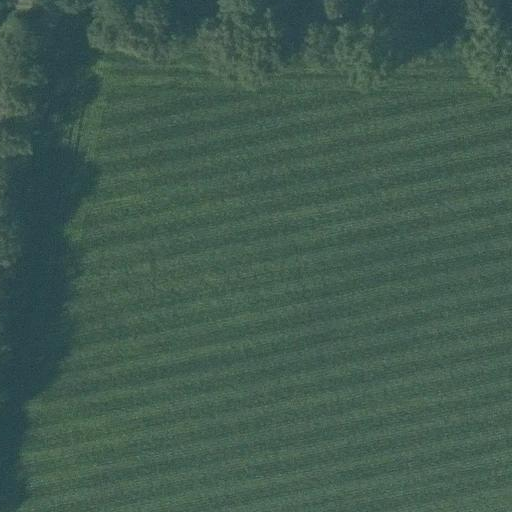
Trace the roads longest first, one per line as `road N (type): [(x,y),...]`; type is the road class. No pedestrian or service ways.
road 1 (unclassified): [(511,8),(50,1)]
road 2 (unclassified): [(50,1),(0,255)]
